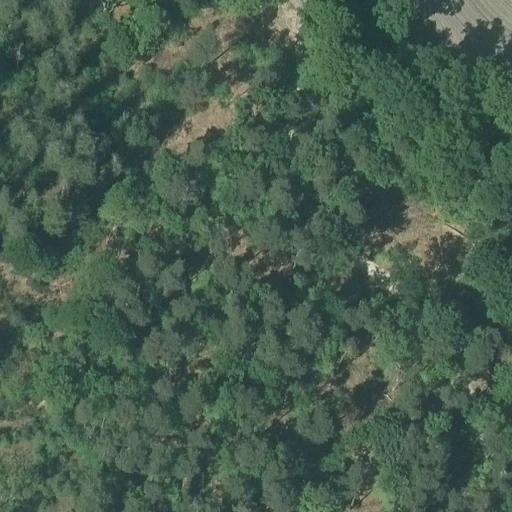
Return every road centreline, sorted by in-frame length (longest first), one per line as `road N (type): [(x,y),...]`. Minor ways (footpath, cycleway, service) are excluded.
road 1 (track): [(511,427),(386,261),(316,73)]
road 2 (unclassified): [(511,199),(303,0)]
